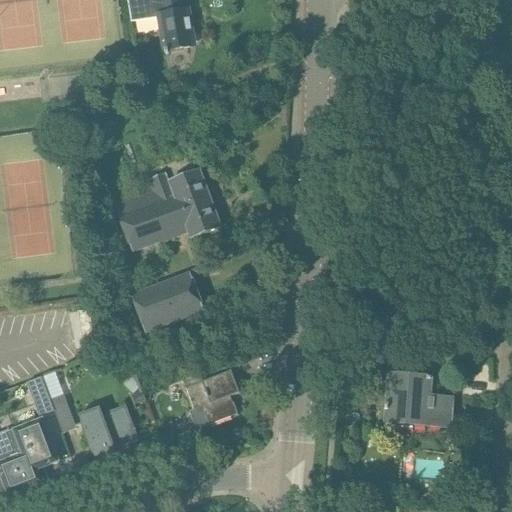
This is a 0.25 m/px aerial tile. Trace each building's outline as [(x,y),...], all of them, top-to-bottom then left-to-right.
[(127,0),(132,24),(150,21),(160,20),(165,52),(166,52),(166,55),(169,55),(168,52),(190,48),(187,33),(192,32),(189,11),(182,12),(179,0),(127,0)] [(191,240),(202,236),(221,229),(200,172),(169,183),(166,174),(149,180),(153,189),(115,204),(120,217),(119,218),(132,254),(188,233),(191,240)] [(191,274),(132,296),(145,334),(205,312),(191,274)] [(99,310),(88,311),(93,347),(105,345),(99,310)] [(233,404),(231,398),(240,394),(232,372),(204,382),(200,373),(182,379),(194,411),(203,408),(210,426),(239,416),(234,404),(233,404)] [(386,425),(451,429),(453,400),(430,398),(432,379),(399,377),(399,378),(403,378),(402,388),(389,387),(387,406),(386,406),(385,412),(387,412),(386,425)] [(51,401),(63,435),(77,429),(64,396),(51,401)] [(118,455),(116,450),(139,441),(135,431),(136,430),(135,426),(134,426),(126,407),(103,415),(100,409),(79,417),(82,423),(80,424),(94,458),(95,458),(97,463),(118,455)] [(43,421),(14,431),(0,436),(0,474),(9,497),(43,484),(38,470),(59,463),(43,421)]
